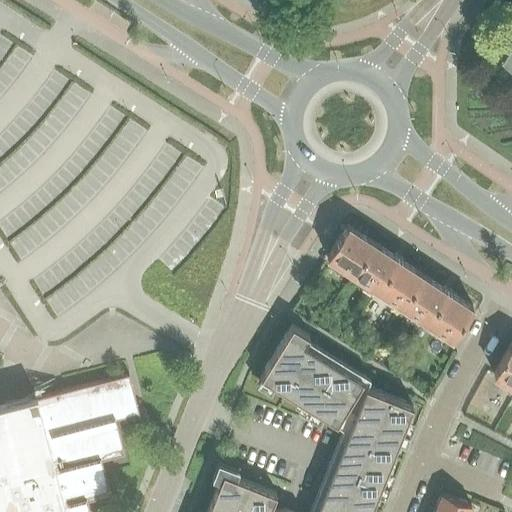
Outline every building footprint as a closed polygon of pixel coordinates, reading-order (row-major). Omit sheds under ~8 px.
[(511,44),(501,56),(511,66),(511,44)] [(328,255),(328,256),(352,272),(373,240),(348,224),(328,255)] [(404,258),(396,253),(395,252),(394,254),(373,240),(352,272),(388,295),(385,299),(390,302),(393,299),(401,305),(423,273),(403,260),(404,258)] [(453,291),(444,285),(443,286),(423,273),(401,305),(437,328),(435,331),(440,334),(442,331),(452,338),(473,306),(452,292),(453,291)] [(291,324),(260,375),(261,376),(275,385),(298,399),(321,413),(336,422),(342,427),(332,453),(323,475),(314,497),(308,511),(314,511),(347,429),(365,385),(366,385),(369,377),(306,338),(309,334),(291,324)] [(511,339),(511,340),(493,373),(511,383),(511,384),(510,388),(511,389),(511,339)] [(0,511),(90,511),(87,499),(110,493),(101,459),(124,453),(115,418),(139,412),(129,373),(0,405),(0,511)] [(369,511),(375,496),(385,471),(396,445),(406,420),(412,404),(366,386),(366,385),(365,385),(347,429),(314,511),(369,511)] [(286,511),(270,506),(276,492),(239,477),(222,470),(222,471),(218,482),(216,487),(206,511),(205,511),(286,511)] [(432,511),(466,511),(470,503),(441,492),(432,511)]
